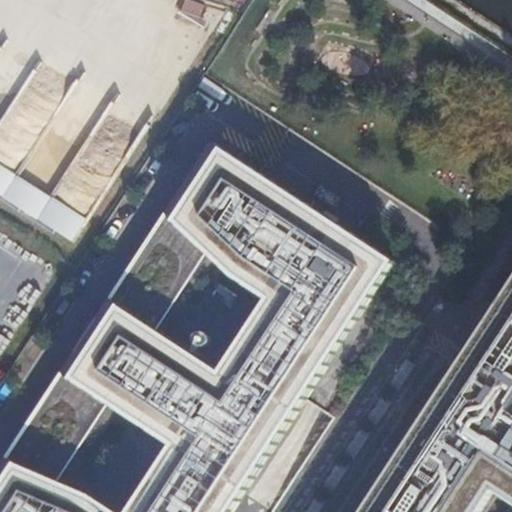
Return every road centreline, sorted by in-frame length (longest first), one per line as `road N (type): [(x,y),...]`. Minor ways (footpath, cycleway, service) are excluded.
road 1 (unknown): [(261,308),(152,467),(133,481),(108,481),(71,456),(66,430),(77,410),(221,210),(239,197),(259,197),(284,212),(296,253),(286,277)]
road 2 (unknown): [(404,511),(464,442),(511,449)]
road 3 (unknown): [(261,308),(371,383)]
